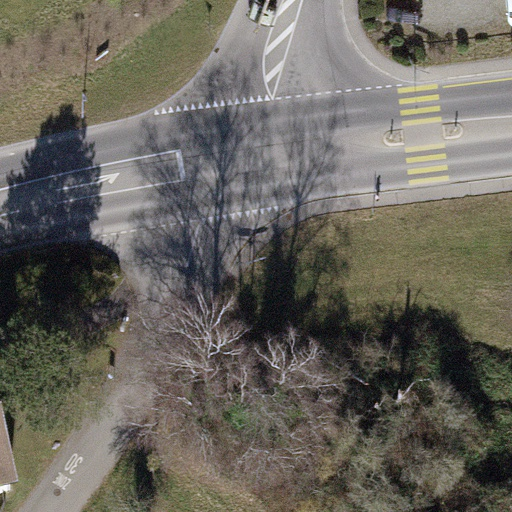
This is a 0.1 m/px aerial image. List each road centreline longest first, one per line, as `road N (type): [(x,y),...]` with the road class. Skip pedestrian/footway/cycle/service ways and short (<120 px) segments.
road 1 (residential): [(43,511),(127,387),(242,148)]
road 2 (primary): [(242,148),(511,123)]
road 3 (primary): [(0,196),(242,148)]
road 4 (secondary): [(291,0),(242,148)]
